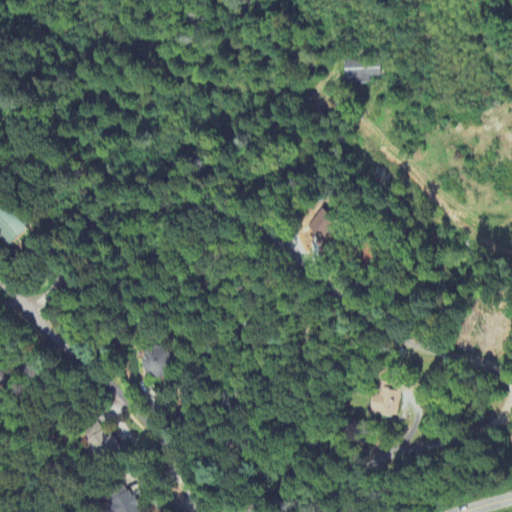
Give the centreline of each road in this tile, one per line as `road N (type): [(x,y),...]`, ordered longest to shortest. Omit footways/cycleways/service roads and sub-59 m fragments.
road 1 (residential): [(348,511),(365,471),(385,456),(477,435),(511,410),(500,370),(394,336),(255,228),(193,207),(112,217),(95,227),(29,316)]
road 2 (residential): [(224,92),(301,113),(389,158),(451,221),(511,251)]
road 3 (residential): [(0,283),(118,396),(172,459),(197,511)]
